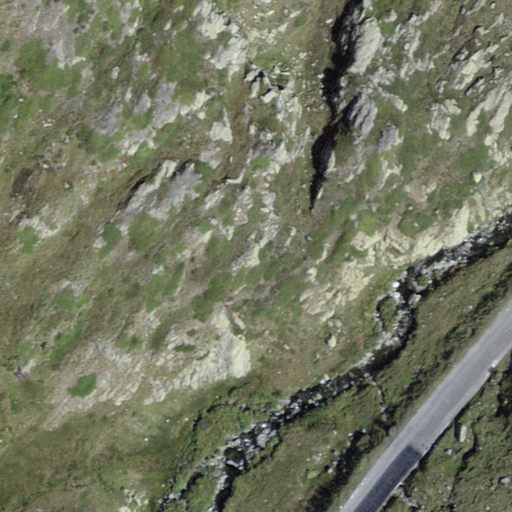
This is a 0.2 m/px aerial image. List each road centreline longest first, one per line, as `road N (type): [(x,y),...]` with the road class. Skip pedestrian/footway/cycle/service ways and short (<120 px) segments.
road 1 (tertiary): [(511,323),(358,511)]
road 2 (trunk): [(453,511),(511,349)]
